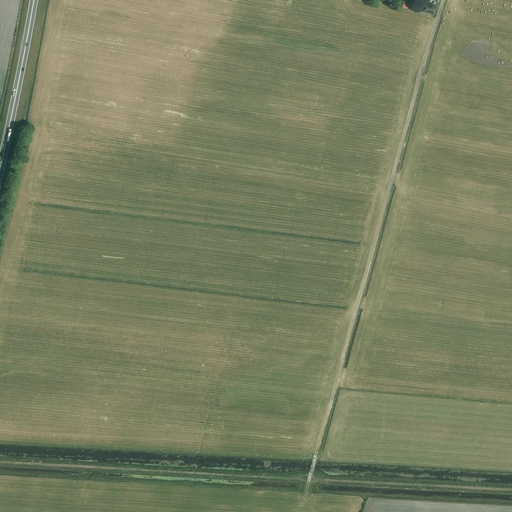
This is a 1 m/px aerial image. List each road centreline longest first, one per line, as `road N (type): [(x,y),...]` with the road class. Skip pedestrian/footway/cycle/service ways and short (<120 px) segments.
road 1 (track): [(443,0),(315,456)]
road 2 (trunk): [(0,167),(34,0)]
road 3 (track): [(390,191),(511,211)]
